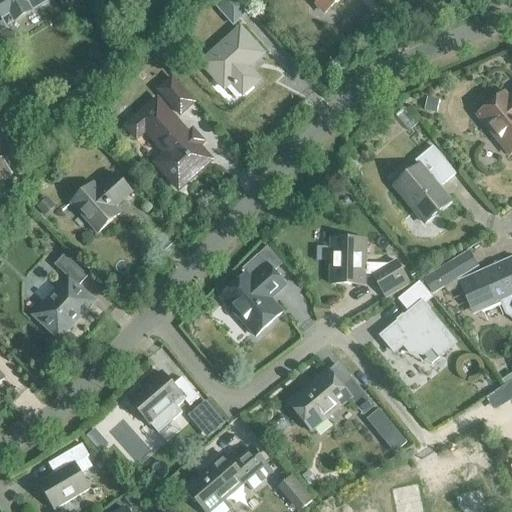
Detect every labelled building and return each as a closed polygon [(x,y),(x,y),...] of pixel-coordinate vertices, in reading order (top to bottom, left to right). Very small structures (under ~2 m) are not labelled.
[(0,0),(0,17),(7,29),(55,0),(0,0)] [(215,0),(211,4),(234,28),(251,12),(240,0),(215,0)] [(312,0),(325,14),(341,0),(312,0)] [(231,83),(242,96),(258,81),(247,69),(262,55),(240,30),(201,65),(223,90),(231,83)] [(159,92),(180,116),(193,104),(171,80),(159,92)] [(511,97),(508,100),(504,95),(477,117),(509,157),(511,154),(511,97)] [(192,134),(188,137),(157,102),(127,129),(136,139),(145,132),(167,156),(156,166),(178,190),(210,162),(197,147),(197,139),(192,134)] [(394,188),(425,225),(450,205),(438,190),(455,176),(433,148),(414,163),(418,168),(394,188)] [(113,209),(131,194),(115,176),(97,191),(93,186),(71,205),(98,235),(119,216),(113,209)] [(396,262),(389,267),(364,266),(365,242),(331,242),(330,286),(364,286),(364,276),(372,276),(380,291),(404,276),(396,262)] [(269,300),(285,287),(273,274),(283,265),(268,247),(258,256),(267,267),(251,281),(247,276),(221,300),(256,338),(282,314),(269,300)] [(59,341),(94,304),(78,288),(87,278),(64,256),(54,267),(68,280),(57,291),(45,280),(33,293),(45,304),(33,317),(59,341)] [(511,261),(471,280),(484,309),(500,302),(505,314),(511,320),(511,261)] [(426,282),(433,294),(459,278),(451,266),(426,282)] [(431,349),(439,358),(454,345),(422,306),(430,300),(419,286),(400,302),(410,314),(381,338),(394,354),(403,346),(411,355),(422,356),(431,349)] [(351,382),(342,389),(328,373),(288,405),(311,432),(350,400),(363,416),(373,408),(351,382)] [(182,380),(172,387),(162,375),(130,403),(149,426),(181,398),(189,408),(199,400),(182,380)] [(197,410),(207,421),(215,414),(205,403),(197,410)] [(39,485),(55,511),(89,491),(81,477),(94,469),(87,458),(88,458),(82,446),(58,460),(64,470),(39,485)] [(251,491),(271,473),(252,451),(233,467),(224,456),(184,490),(203,511),(226,511),(229,509),(224,503),(246,484),(251,491)] [(282,487),(302,510),(311,502),(292,479),(282,487)] [(419,511),(418,493),(392,497),(394,511),(485,511),(483,493),(459,498),(461,511),(419,511)]
